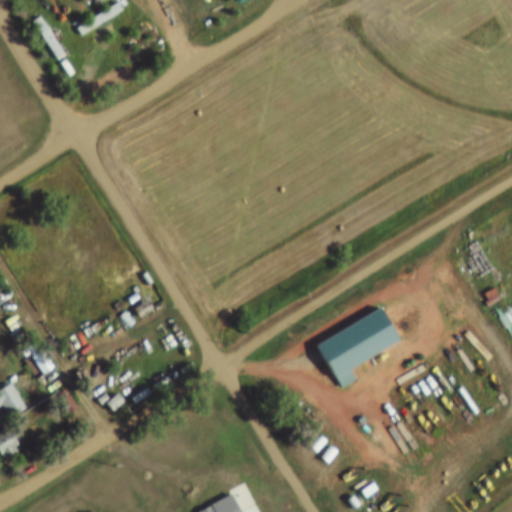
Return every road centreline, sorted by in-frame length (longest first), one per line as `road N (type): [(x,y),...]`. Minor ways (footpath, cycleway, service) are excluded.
road 1 (residential): [(0,497),(220,369),(511,179)]
road 2 (residential): [(311,511),(0,14)]
road 3 (residential): [(0,183),(298,0)]
